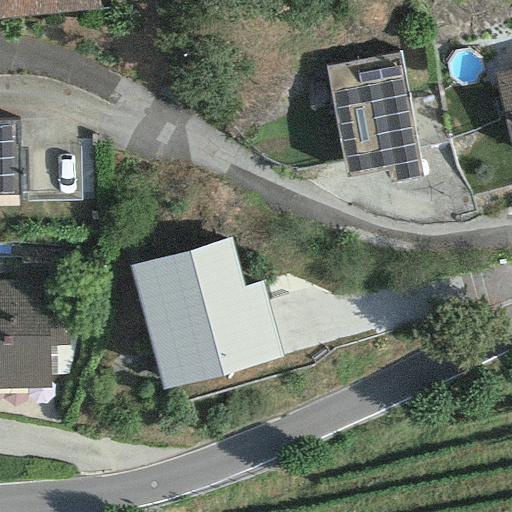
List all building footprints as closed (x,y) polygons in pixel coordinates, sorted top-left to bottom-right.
[(97,0),(0,0),(0,19),(98,11),(97,0)] [(325,67),(345,175),(385,168),(387,182),(422,176),(399,53),(325,67)] [(511,68),(493,73),(511,151),(511,68)] [(14,120),(0,120),(0,194),(17,194),(14,120)] [(230,239),(129,266),(161,391),(283,359),(262,282),(243,287),(230,239)] [(0,281),(0,389),(48,389),(47,345),(69,345),(68,280),(0,281)]
